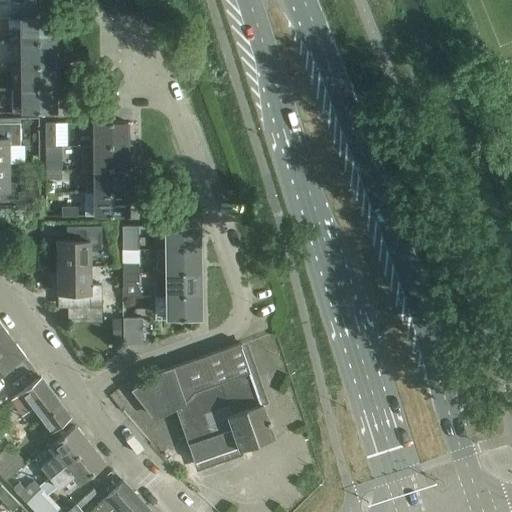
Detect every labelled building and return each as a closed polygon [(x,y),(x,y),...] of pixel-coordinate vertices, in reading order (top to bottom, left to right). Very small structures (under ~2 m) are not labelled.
[(21,42),(55,42),(55,28),(53,28),(53,18),(21,18),(21,42)] [(55,55),(55,42),(21,42),(22,65),(53,65),(53,55),(55,55)] [(53,74),(53,65),(22,65),(22,89),(55,88),(55,74),(53,74)] [(55,88),(22,89),(12,89),(12,113),(54,112),(54,102),(55,102),(55,88)] [(94,131),(94,145),(127,145),(127,131),(126,131),(125,122),(126,121),(83,121),(83,131),(94,131)] [(0,163),(8,163),(8,145),(20,145),(19,122),(0,122),(0,163)] [(55,145),(54,122),(45,122),(45,145),(55,145)] [(45,145),(45,169),(61,168),(61,145),(55,145),(45,145)] [(94,145),(82,145),(82,168),(85,168),(126,168),(126,158),(127,158),(127,145),(94,145)] [(8,181),(8,163),(0,163),(0,203),(20,203),(20,181),(8,181)] [(45,169),(45,178),(61,177),(61,168),(45,169)] [(85,168),(85,192),(128,191),(128,178),(126,178),(126,168),(85,168)] [(86,192),(84,192),(85,216),(95,216),(127,215),(126,205),(128,205),(128,191),(86,192)] [(61,216),(77,216),(77,207),(61,207),(61,216)] [(138,225),(122,225),(122,234),(122,249),(138,249),(138,234),(138,225)] [(166,249),(200,248),(200,235),(198,235),(198,225),(166,225),(166,249)] [(57,253),(57,266),(90,266),(89,248),(101,248),(101,226),(66,226),(66,240),(56,241),(57,253)] [(156,249),(156,272),(199,271),(198,262),(200,262),(200,248),(166,249),(156,249)] [(122,249),(122,264),(122,273),(139,273),(138,249),(122,249)] [(58,280),(57,280),(57,292),(67,292),(67,307),(67,322),(102,322),(102,307),(102,284),(90,284),(90,266),(57,266),(58,280)] [(156,272),(154,272),(155,295),(167,295),(200,295),(200,281),(199,281),(199,271),(156,272)] [(122,273),(122,282),(139,281),(139,273),(122,273)] [(200,308),(200,295),(167,295),(167,319),(199,319),(199,308),(200,308)] [(123,344),(142,343),(142,317),(123,317),(123,344)] [(0,374),(25,356),(0,321),(0,374)] [(93,350),(86,355),(92,365),(104,359),(100,352),(93,350)] [(172,411),(188,468),(243,453),(216,353),(120,379),(126,402),(134,400),(139,420),(172,411)] [(50,431),(70,415),(40,377),(11,399),(24,417),(34,409),(50,431)] [(41,465),(50,476),(89,444),(74,425),(49,445),(55,454),(41,465)] [(89,444),(50,476),(58,486),(73,475),(79,483),(104,463),(89,444)] [(5,446),(0,449),(0,472),(6,479),(25,462),(12,448),(5,446)] [(144,511),(149,508),(123,480),(88,511),(106,511),(113,506),(118,511),(144,511)] [(20,494),(23,497),(38,485),(34,481),(20,494)] [(10,494),(1,485),(0,485),(0,498),(3,501),(10,494)] [(23,497),(36,511),(64,511),(47,495),(38,485),(23,497)] [(10,494),(3,501),(12,511),(19,504),(10,494)]
